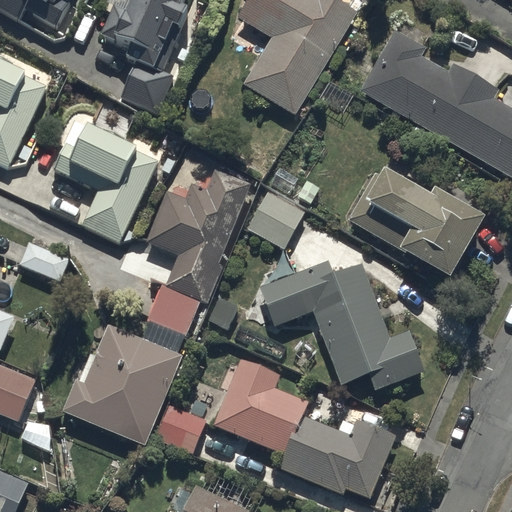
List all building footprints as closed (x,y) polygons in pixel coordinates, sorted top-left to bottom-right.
[(0,0),(0,11),(19,23),(22,18),(27,22),(31,16),(56,32),(72,6),(63,0),(0,0)] [(133,0),(127,15),(112,9),(97,51),(135,65),(121,103),(157,117),(171,78),(162,75),(187,16),(182,14),(187,0),(133,0)] [(355,14),(331,0),(248,0),(238,19),(272,39),(243,87),(293,118),(355,14)] [(394,35),(360,94),(511,183),(511,113),(492,102),(496,95),(451,68),(447,75),(420,59),(423,52),(394,35)] [(53,78),(0,52),(0,168),(8,172),(53,78)] [(101,136),(74,125),(51,174),(97,195),(82,229),(119,246),(157,164),(134,154),(134,152),(122,147),(124,142),(102,133),(101,136)] [(165,194),(143,247),(175,261),(167,282),(156,277),(152,287),(160,290),(145,325),(185,341),(200,305),(207,308),(223,270),(219,268),(253,187),(201,166),(192,189),(177,183),(172,196),(165,194)] [(373,177),(346,224),(449,283),(484,222),(392,169),(388,176),(383,173),(378,180),(373,177)] [(267,194),(246,233),(283,253),(304,214),(267,194)] [(69,261),(28,245),(19,270),(60,285),(69,261)] [(327,265),(259,291),(273,330),(311,315),(339,389),(368,378),(375,395),(423,376),(407,334),(388,342),(359,267),(332,277),(327,265)] [(237,306),(218,298),(208,323),(227,331),(237,306)] [(0,354),(1,355),(16,320),(0,313),(0,354)] [(181,358),(107,327),(98,348),(95,346),(80,382),(77,380),(63,414),(143,448),(181,358)] [(278,378),(237,362),(212,429),(283,456),(277,473),(343,497),(345,493),(370,503),(394,439),(354,424),(353,427),(342,423),(338,435),(301,421),(306,406),(272,393),(278,378)] [(35,383),(0,368),(0,416),(18,424),(35,383)] [(205,422),(169,408),(156,444),(192,458),(205,422)] [(17,511),(29,486),(0,474),(0,511),(17,511)] [(246,511),(247,511),(196,489),(194,493),(178,486),(166,511),(246,511)]
